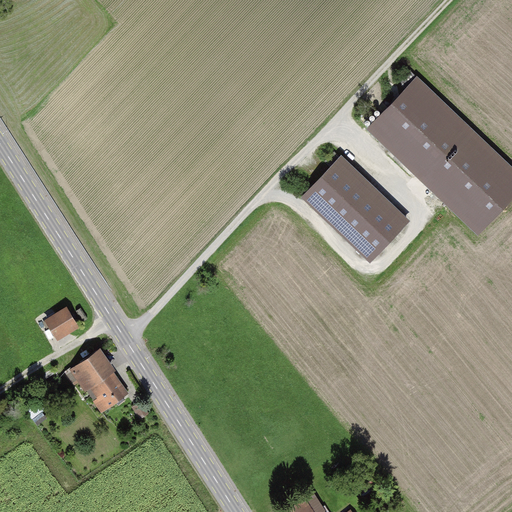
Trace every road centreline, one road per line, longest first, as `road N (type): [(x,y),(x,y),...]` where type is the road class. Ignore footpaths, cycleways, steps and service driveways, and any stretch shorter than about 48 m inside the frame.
road 1 (track): [(126,340),(450,0)]
road 2 (primary): [(237,511),(0,143)]
road 3 (track): [(0,391),(115,322)]
